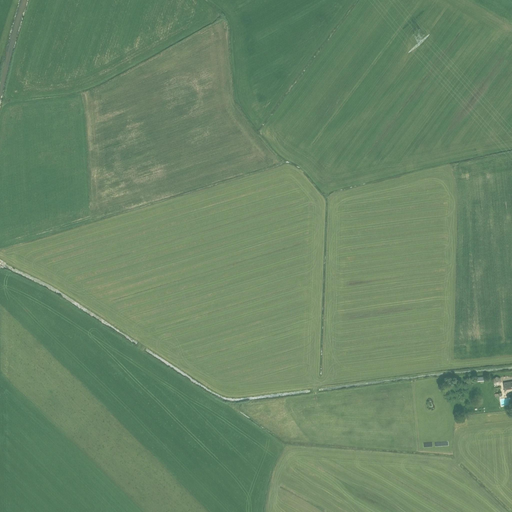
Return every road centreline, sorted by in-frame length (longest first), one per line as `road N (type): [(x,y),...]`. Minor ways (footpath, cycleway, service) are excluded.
road 1 (track): [(33,0),(0,134)]
road 2 (track): [(0,256),(110,316)]
